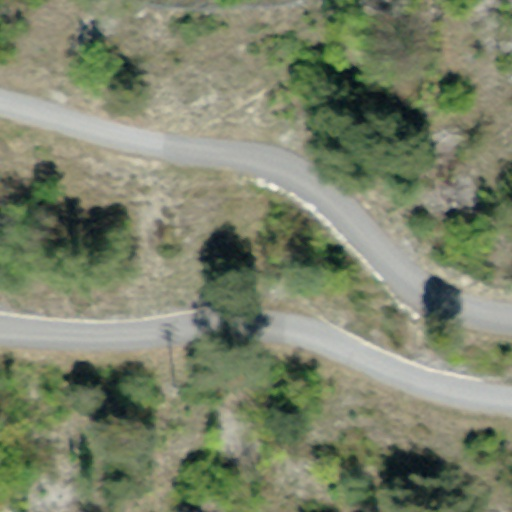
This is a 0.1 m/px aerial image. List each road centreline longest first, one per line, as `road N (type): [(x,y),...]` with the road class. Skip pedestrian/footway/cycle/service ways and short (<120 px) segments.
road 1 (unclassified): [(511,319),(433,297),(301,176),(271,162),(136,141),(0,104)]
road 2 (unclassified): [(0,329),(105,335),(262,325),(310,335),(417,381),(511,403)]
